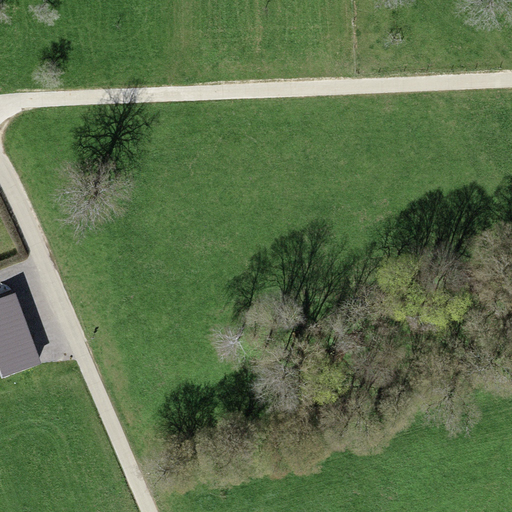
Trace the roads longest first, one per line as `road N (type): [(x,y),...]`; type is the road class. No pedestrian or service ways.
road 1 (track): [(0,113),(39,103),(511,83)]
road 2 (tertiary): [(149,511),(0,167)]
